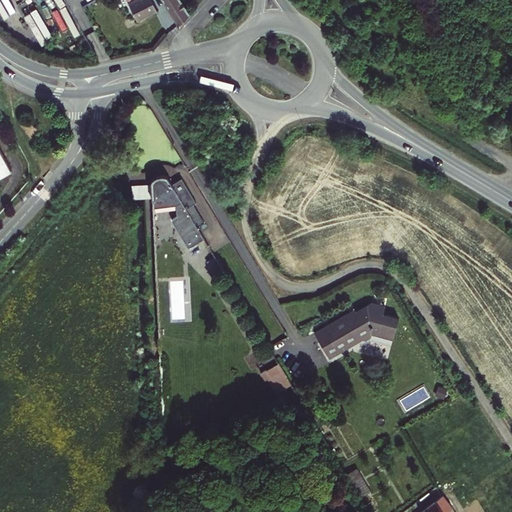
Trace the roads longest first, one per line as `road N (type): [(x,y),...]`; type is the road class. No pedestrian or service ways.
road 1 (residential): [(511,444),(399,276),(366,266),(293,286),(270,273),(243,220),(259,152)]
road 2 (unknown): [(145,81),(310,364)]
road 3 (tertiary): [(421,148),(323,61)]
road 4 (tertiary): [(303,103),(421,148)]
